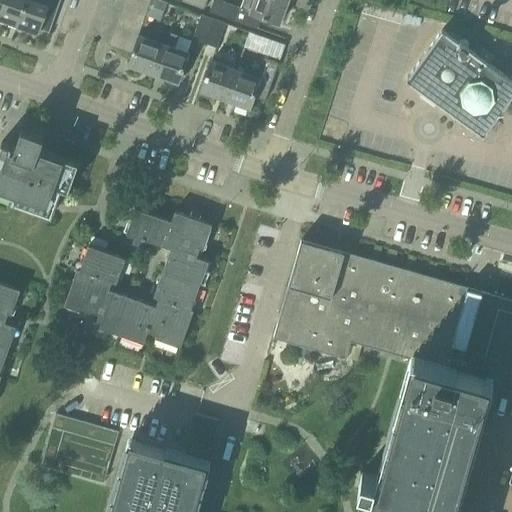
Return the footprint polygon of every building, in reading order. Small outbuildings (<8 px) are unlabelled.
[(4,0),(0,12),(0,18),(18,25),(27,0),(4,0)] [(27,0),(18,25),(40,32),(41,28),(50,31),(61,0),(27,0)] [(127,0),(125,0),(122,10),(145,18),(149,8),(127,0)] [(152,0),(151,5),(165,10),(168,2),(163,0),(152,0)] [(207,0),(182,0),(183,0),(205,9),(207,0)] [(288,0),(244,0),(242,6),(224,0),(214,0),(210,11),(258,28),(262,16),(281,22),(288,0)] [(122,10),(118,21),(141,30),(145,18),(122,10)] [(193,38),(206,43),(214,18),(202,14),(193,38)] [(214,18),(206,43),(218,47),(226,23),(214,18)] [(118,21),(114,32),(137,41),(141,30),(118,21)] [(129,64),(154,73),(169,31),(159,27),(155,38),(141,33),(129,64)] [(443,29),(407,79),(484,135),(511,95),(511,79),(468,47),(469,46),(469,45),(469,44),(469,43),(468,41),(468,40),(467,40),(466,39),(465,39),(463,39),(462,39),(460,39),(460,40),(459,41),(443,29)] [(169,31),(154,73),(179,82),(189,51),(176,46),(180,34),(169,31)] [(275,39),(250,31),(246,43),(270,52),(275,39)] [(137,41),(114,32),(109,44),(132,52),(137,41)] [(238,68),(227,99),(250,107),(255,95),(266,99),(280,62),(267,57),(261,76),(238,68)] [(201,90),(227,99),(238,68),(212,59),(201,90)] [(12,199),(43,211),(46,202),(55,205),(63,185),(60,184),(63,177),(72,180),(79,161),(41,147),(45,136),(22,127),(16,146),(2,141),(0,147),(0,189),(14,195),(12,199)] [(105,328),(135,338),(136,335),(145,338),(143,341),(144,342),(149,330),(158,333),(156,337),(157,337),(159,333),(167,336),(166,340),(181,346),(194,308),(188,306),(191,298),(195,299),(206,269),(202,268),(205,259),(209,261),(209,260),(197,255),(200,247),(204,248),(204,247),(201,246),(204,237),(207,238),(213,223),(175,210),(172,219),(136,207),(130,222),(134,223),(131,232),(127,231),(127,232),(171,247),(154,295),(160,297),(157,304),(110,288),(112,280),(117,282),(126,257),(89,244),(84,259),(87,260),(84,269),(78,267),(65,304),(80,309),(82,306),(90,309),(89,312),(90,313),(91,309),(100,312),(96,324),(97,325),(98,321),(106,324),(105,328)] [(136,236),(133,244),(149,250),(152,241),(136,236)] [(302,238),(274,336),(347,357),(352,339),(375,259),(342,250),(330,246),(302,238)] [(375,259),(352,339),(414,358),(414,356),(492,378),(491,381),(501,384),(501,385),(511,388),(511,298),(489,292),(466,285),(375,259)] [(0,381),(3,373),(0,372),(0,362),(3,364),(14,334),(10,333),(13,324),(17,326),(17,325),(5,320),(8,311),(12,313),(12,312),(9,310),(12,302),(15,303),(21,288),(0,280),(0,381)] [(449,511),(457,488),(459,488),(460,486),(457,486),(464,461),(467,462),(468,459),(465,459),(472,434),(475,435),(475,432),(473,432),(480,407),(482,408),(483,406),(480,405),(488,380),(491,381),(492,378),(414,356),(414,358),(413,359),(416,359),(409,384),(406,384),(406,386),(408,386),(401,411),(398,410),(398,413),(400,413),(393,438),(391,437),(390,440),(393,440),(386,465),(383,464),(382,466),(385,467),(382,478),(377,477),(375,476),(376,474),(361,470),(358,483),(372,487),(372,485),(374,486),(379,487),(379,490),(378,492),(375,491),(374,495),(377,495),(372,511),(190,511),(195,498),(197,490),(200,491),(200,489),(198,488),(204,467),(206,468),(208,462),(205,461),(187,456),(183,455),(183,456),(182,456),(179,466),(163,461),(167,450),(166,450),(135,441),(131,440),(130,442),(132,442),(129,453),(130,453),(126,468),(123,467),(123,469),(125,470),(122,481),(121,480),(117,494),(116,494),(115,496),(118,497),(115,507),(112,506),(110,511),(449,511)] [(198,413),(190,439),(212,446),(220,419),(198,413)] [(187,453),(187,456),(205,461),(205,458),(208,448),(190,443),(187,453)]
